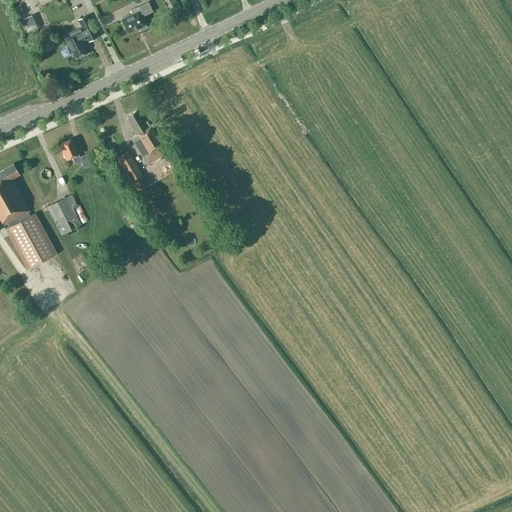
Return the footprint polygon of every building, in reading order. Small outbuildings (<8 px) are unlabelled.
[(141,30),(145,28),(145,26),(140,16),(151,11),(147,1),(129,10),(131,14),(121,19),(128,33),(139,28),(139,29),(141,30)] [(34,14),(21,21),(27,33),(40,27),(34,14)] [(85,16),(78,20),(85,34),(79,37),(75,30),(64,36),(75,59),(87,53),(81,42),(88,39),(89,41),(96,38),(85,16)] [(147,121),(144,123),(136,111),(127,116),(138,134),(131,138),(147,164),(166,153),(147,121)] [(87,154),(79,157),(72,139),(59,144),(66,160),(72,157),(75,165),(81,162),(84,168),(91,165),(87,154)] [(29,211),(12,179),(20,174),(13,163),(0,170),(0,227),(7,223),(9,227),(5,229),(27,269),(56,253),(34,213),(29,216),(27,212),(29,211)] [(40,178),(46,177),(45,170),(38,171),(40,178)] [(142,196),(145,203),(150,200),(148,193),(142,196)] [(81,225),(73,209),(77,206),(74,200),(71,194),(47,207),(61,234),(81,225)] [(131,229),(138,224),(136,221),(138,220),(129,204),(120,209),(131,229)] [(179,240),(186,232),(181,228),(174,236),(179,240)] [(79,281),(74,272),(66,276),(70,285),(79,281)] [(38,291),(31,297),(37,304),(43,299),(38,291)] [(39,306),(44,312),(51,307),(46,300),(39,306)] [(84,311),(87,306),(79,301),(76,306),(84,311)] [(50,308),(44,313),(53,323),(58,319),(50,308)]
